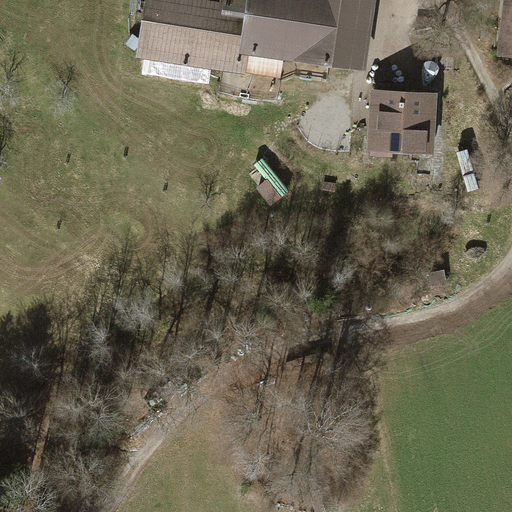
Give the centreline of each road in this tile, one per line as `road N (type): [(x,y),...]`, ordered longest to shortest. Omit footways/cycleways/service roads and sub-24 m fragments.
road 1 (track): [(111,511),(149,442),(213,367),(284,332),(472,300),(511,260)]
road 2 (track): [(511,142),(437,0)]
